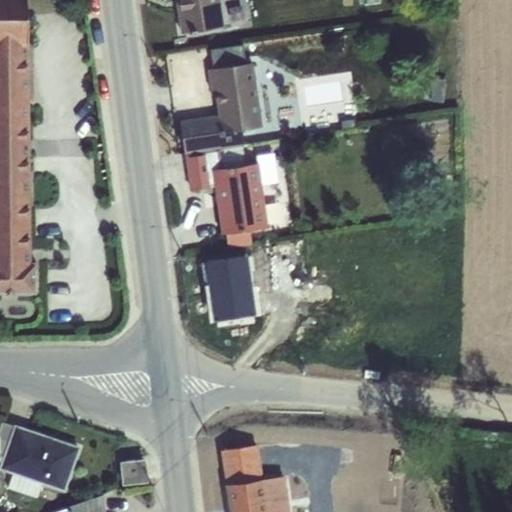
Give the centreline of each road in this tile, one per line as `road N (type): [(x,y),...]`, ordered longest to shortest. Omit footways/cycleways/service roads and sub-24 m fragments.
road 1 (tertiary): [(162,378),(113,0)]
road 2 (residential): [(511,412),(162,378)]
road 3 (residential): [(0,362),(162,378)]
road 4 (tertiary): [(176,511),(162,378)]
